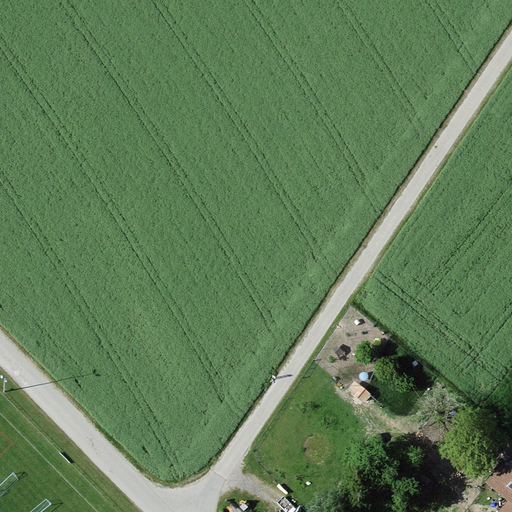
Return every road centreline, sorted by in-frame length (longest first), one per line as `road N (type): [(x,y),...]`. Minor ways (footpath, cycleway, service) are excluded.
road 1 (track): [(198,511),(511,47)]
road 2 (unclassified): [(0,345),(168,511)]
